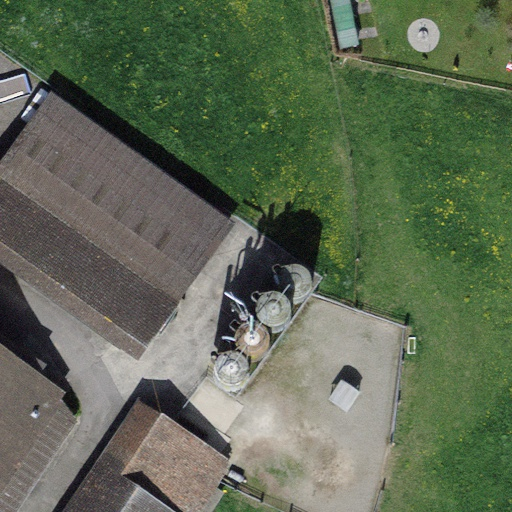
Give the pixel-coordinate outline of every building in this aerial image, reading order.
[(205,219),(49,108),(0,177),(0,265),(111,348),(167,272),(205,219)] [(279,305),(284,309),(290,310),(296,310),(302,307),(306,303),(309,298),(310,291),(309,285),(306,280),(301,276),(296,274),(290,273),(284,275),(279,278),(275,283),(273,288),(273,294),(275,300),(279,305)] [(270,339),(276,339),(281,338),(285,335),(288,331),(290,326),(290,320),(288,315),(285,311),(280,308),(275,307),(270,308),(265,310),(261,314),(259,318),(258,324),(259,329),(261,333),(265,337),(270,339)] [(0,460),(44,396),(7,371),(28,339),(0,320),(0,460)] [(237,361),(239,366),(244,369),(249,371),(254,371),(259,369),(263,366),(266,362),(268,357),(267,352),(265,347),(262,343),(257,340),(252,339),(247,340),(242,342),(238,346),(236,351),(236,356),(237,361)] [(226,399),(232,400),(238,399),(242,395),(246,391),(248,385),(247,380),(245,374),(241,370),(237,368),(231,367),(226,367),(221,370),(218,373),(215,378),(214,383),(215,388),(217,393),(221,397),(226,399)] [(67,511),(183,511),(215,461),(136,407),(67,511)]
